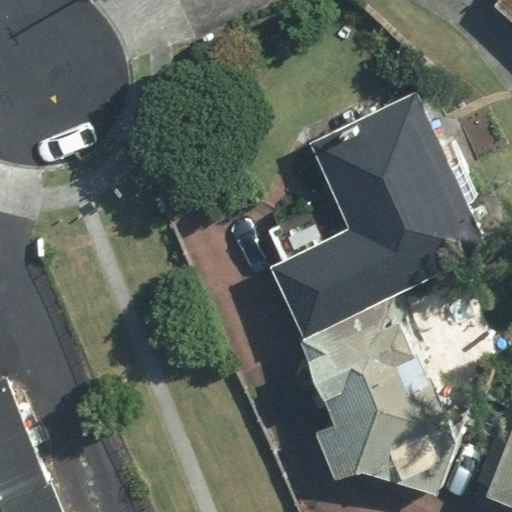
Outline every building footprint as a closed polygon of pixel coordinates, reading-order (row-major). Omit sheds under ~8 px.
[(511,0),(501,0),(497,5),(511,18),(511,0)] [(497,250),(421,89),(314,140),(354,223),(277,259),(314,336),(497,250)] [(343,478),(362,469),(444,494),(461,426),(404,298),(305,341),(341,421),(321,430),(343,478)] [(0,379),(0,502),(55,480),(10,375),(0,379)] [(511,437),(491,491),(511,500),(511,437)] [(68,511),(55,480),(0,502),(0,511),(68,511)]
